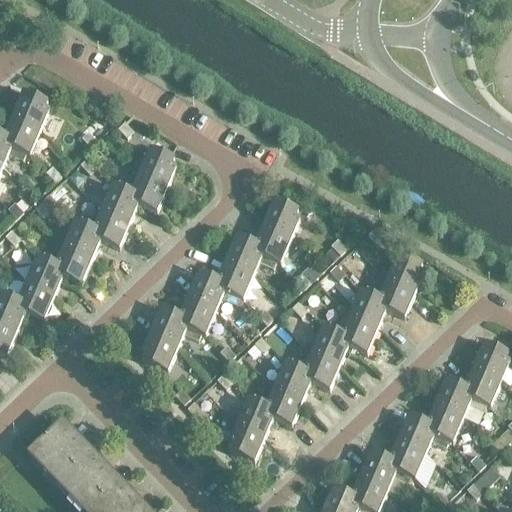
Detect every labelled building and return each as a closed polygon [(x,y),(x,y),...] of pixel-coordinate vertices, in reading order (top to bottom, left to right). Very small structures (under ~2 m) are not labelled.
[(22,97),(12,123),(41,135),(49,116),(44,114),(47,107),(22,97)] [(11,153),(24,159),(30,161),(41,135),(12,123),(4,141),(3,145),(12,149),(11,153)] [(125,126),(119,132),(128,142),(134,135),(125,126)] [(88,136),(82,142),(91,152),(98,145),(88,136)] [(3,145),(4,141),(0,139),(0,169),(3,171),(8,160),(21,165),(24,159),(11,153),(12,149),(3,145)] [(107,164),(121,172),(136,147),(122,139),(107,164)] [(150,154),(140,177),(169,190),(177,172),(172,170),(175,164),(150,154)] [(87,163),(81,169),(90,178),(96,172),(87,163)] [(53,171),(46,177),(55,186),(62,180),(53,171)] [(142,204),(139,210),(157,218),(169,190),(140,177),(135,190),(123,184),(121,188),(116,188),(115,191),(131,198),(131,199),(142,204)] [(131,198),(115,191),(113,191),(103,214),(132,226),(139,210),(142,204),(131,199),(131,198)] [(49,199),(43,205),(52,215),(59,209),(49,199)] [(263,232),(291,245),(301,224),(295,221),(298,216),(274,205),(263,232)] [(24,215),(15,206),(8,212),(17,222),(24,215)] [(104,241),(102,246),(120,254),(132,226),(103,214),(97,228),(83,221),(80,229),(94,235),(93,236),(104,241)] [(94,235),(80,229),(75,227),(65,250),(94,263),(102,246),(104,241),(93,236),(94,235)] [(262,261),(275,267),(281,269),(291,245),(263,232),(258,242),(244,236),(241,243),(255,249),(253,253),(264,257),(262,261)] [(385,242),(377,232),(370,238),(379,248),(385,242)] [(12,235),(5,241),(14,251),(21,245),(12,235)] [(255,249),(241,243),(236,241),(225,267),(254,279),(259,268),(272,273),(275,267),(262,261),(264,257),(253,253),(255,249)] [(332,248),(341,258),(348,252),(339,242),(332,248)] [(66,278),(64,282),(83,290),(94,263),(65,250),(59,264),(59,263),(45,257),(42,264),(56,270),(55,273),(66,278)] [(388,282),(418,295),(425,277),(420,275),(423,269),(398,259),(388,282)] [(56,270),(42,264),(38,262),(27,287),(57,300),(64,282),(66,278),(55,273),(56,270)] [(225,297),(237,303),(243,305),(254,279),(225,267),(217,285),(216,288),(226,293),(225,297)] [(331,275),(340,286),(347,279),(338,269),(331,275)] [(216,288),(217,285),(199,277),(187,303),(216,316),(221,304),(235,309),(237,303),(225,297),(226,293),(216,288)] [(295,283),(304,293),(311,287),(302,277),(295,283)] [(388,309),(386,314),(406,323),(418,295),(388,282),(382,296),(368,290),(365,297),(379,303),(378,305),(388,309)] [(28,314),(26,318),(45,327),(57,300),(27,287),(22,299),(7,293),(4,300),(19,307),(17,310),(28,314)] [(379,303),(365,297),(360,295),(350,319),(379,332),(386,314),(388,309),(378,305),(379,303)] [(19,307),(4,300),(0,298),(0,328),(18,336),(26,318),(28,314),(17,310),(19,307)] [(186,333),(199,339),(205,341),(216,316),(187,303),(179,321),(178,325),(188,329),(186,333)] [(293,312),(302,322),(309,316),(300,305),(293,312)] [(178,325),(179,321),(160,313),(150,339),(178,351),(183,340),(197,346),(199,339),(186,333),(188,329),(178,325)] [(257,319),(266,330),(273,323),(264,313),(257,319)] [(350,346),(348,351),(367,359),(379,332),(350,319),(344,333),(330,326),(327,334),(341,339),(340,342),(350,346)] [(0,359),(7,362),(18,336),(0,328),(0,359)] [(341,339),(327,334),(322,332),(311,356),(340,369),(348,351),(350,346),(340,342),(341,339)] [(178,351),(150,339),(141,358),(146,360),(143,367),(168,377),(178,351)] [(254,348),(264,358),(271,352),(262,342),(254,348)] [(473,371),(501,383),(509,366),(505,364),(507,358),(482,347),(473,371)] [(219,355),(228,366),(236,359),(226,349),(219,355)] [(312,383),(310,386),(329,394),(340,369),(311,356),(306,368),(292,362),(289,369),(303,375),(302,379),(312,383)] [(303,375),(289,369),(284,368),(273,394),(302,406),(310,386),(312,383),(302,379),(303,375)] [(471,403),(484,409),(490,411),(501,383),(473,371),(464,391),(463,393),(473,397),(471,403)] [(216,384),(225,394),(232,388),(223,378),(216,384)] [(463,393),(464,391),(445,383),(435,408),(463,420),(468,410),(481,415),(484,409),(471,403),(473,397),(463,393)] [(180,393),(174,399),(183,409),(189,403),(180,393)] [(274,421),(273,423),(292,430),(302,406),(273,394),(269,405),(255,399),(252,406),(266,412),(264,417),(274,421)] [(266,412),(252,406),(246,403),(235,431),(264,444),(273,423),(274,421),(264,417),(266,412)] [(202,416),(193,406),(187,412),(196,422),(202,416)] [(433,439),(446,445),(452,447),(463,420),(435,408),(427,427),(425,431),(435,435),(433,439)] [(425,431),(427,427),(408,419),(397,445),(426,457),(430,447),(443,452),(446,445),(433,439),(435,435),(425,431)] [(138,511),(60,430),(31,458),(82,511),(138,511)] [(264,444),(235,431),(227,449),(231,450),(229,456),(254,467),(264,444)] [(396,474),(409,480),(415,483),(426,457),(397,445),(389,463),(387,468),(397,472),(396,474)] [(387,468),(389,463),(370,455),(359,482),(387,494),(393,482),(406,487),(409,480),(396,474),(397,472),(387,468)] [(470,465),(479,475),(486,469),(477,459),(470,465)] [(358,511),(360,511),(379,511),(387,494),(359,482),(351,500),(349,505),(359,509),(358,511)] [(467,494),(476,504),(483,497),(474,487),(467,494)] [(349,505),(351,500),(332,491),(323,511),(360,511),(358,511),(359,509),(349,505)] [(432,501),(441,511),(448,505),(439,495),(432,501)]
